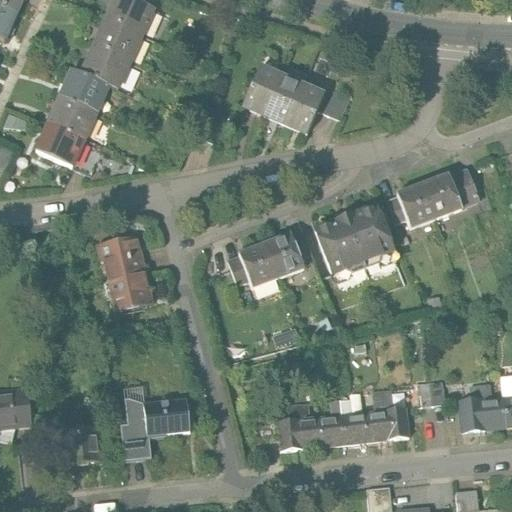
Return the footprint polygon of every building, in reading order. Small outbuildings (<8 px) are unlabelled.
[(0,0),(0,7),(20,16),(26,0),(0,0)] [(130,0),(114,0),(106,19),(147,37),(158,12),(130,0)] [(0,7),(0,40),(8,44),(20,16),(0,7)] [(106,19),(92,49),(134,67),(147,37),(106,19)] [(92,49),(80,77),(121,95),(134,67),(92,49)] [(284,77),(263,67),(243,112),(264,121),(284,77)] [(71,73),(62,94),(102,112),(111,90),(71,73)] [(305,86),(284,77),(264,121),(285,131),(305,86)] [(326,95),(318,113),(343,124),(355,95),(330,84),(326,95)] [(326,95),(305,86),(285,131),(306,140),(318,113),(326,95)] [(62,94),(48,124),(89,142),(102,112),(62,94)] [(193,139),(216,149),(225,128),(202,118),(193,139)] [(48,124),(35,154),(76,172),(89,142),(48,124)] [(0,175),(4,177),(13,156),(0,150),(0,175)] [(462,169),(418,186),(433,224),(477,207),(462,169)] [(418,186),(391,197),(393,202),(402,226),(406,235),(433,224),(418,186)] [(391,230),(402,226),(393,202),(382,206),(391,230)] [(373,207),(307,233),(326,283),(334,288),(347,283),(349,276),(373,266),(381,271),(393,267),(393,258),(373,207)] [(287,237),(261,247),(275,285),(302,274),(299,268),(289,242),(287,237)] [(300,237),(289,242),(299,268),(311,264),(300,237)] [(139,240),(99,249),(106,283),(146,273),(139,240)] [(261,247),(233,258),(234,262),(245,289),(247,295),(275,285),(261,247)] [(245,289),(234,262),(223,266),(234,293),(245,289)] [(155,309),(146,273),(106,283),(115,319),(155,309)] [(418,413),(445,410),(442,386),(415,388),(418,413)] [(29,392),(0,394),(0,434),(32,432),(29,392)] [(502,434),(511,432),(511,401),(498,403),(502,434)] [(480,436),(502,434),(498,403),(477,405),(480,436)] [(149,464),(147,443),(144,409),(130,404),(125,405),(127,426),(121,431),(126,466),(149,464)] [(144,409),(147,443),(193,439),(189,404),(143,408),(144,409)] [(458,438),(480,436),(477,405),(455,407),(458,438)] [(250,446),(275,443),(274,426),(272,413),(247,415),(250,446)] [(385,446),(407,444),(404,413),(382,415),(385,446)] [(364,449),(385,446),(382,415),(360,417),(364,449)] [(342,451),(364,449),(360,417),(338,420),(342,451)] [(320,453),(342,451),(338,420),(317,422),(320,453)] [(298,455),(320,453),(317,422),(295,424),(298,455)] [(276,458),(298,455),(295,424),(274,426),(275,443),(276,458)] [(54,472),(102,467),(98,431),(50,436),(54,472)] [(366,511),(388,511),(387,494),(365,496),(366,511)] [(476,511),(475,496),(453,498),(453,511),(476,511)]
